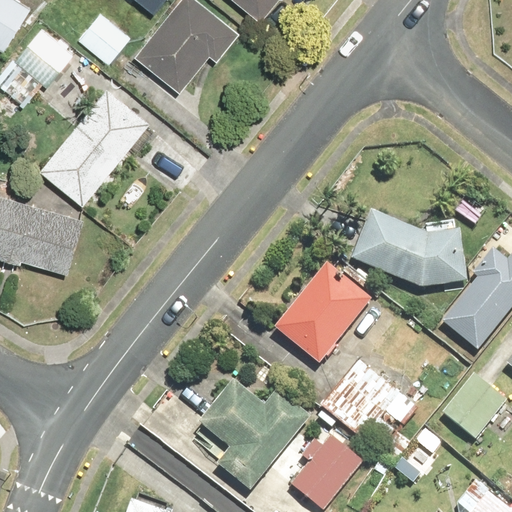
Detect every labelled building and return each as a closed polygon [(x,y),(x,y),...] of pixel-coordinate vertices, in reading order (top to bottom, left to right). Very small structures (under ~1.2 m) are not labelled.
[(29,8),(14,0),(0,0),(0,48),(5,52),(29,8)] [(202,0),(183,0),(138,54),(182,91),(213,54),(219,60),(242,33),(202,0)] [(236,0),(261,21),(278,0),(236,0)] [(131,39),(99,13),(77,39),(109,65),(131,39)] [(75,55),(42,29),(15,62),(48,88),(75,55)] [(112,88),(43,169),(87,205),(155,125),(112,88)] [(0,254),(72,272),(85,218),(0,196),(0,254)] [(354,260),(423,288),(470,280),(461,228),(430,233),(375,211),(354,260)] [(328,264),(277,330),(322,365),(374,299),(328,264)] [(413,402),(357,358),(321,403),(378,448),(413,402)] [(504,398),(472,372),(442,410),(474,436),(504,398)] [(239,378),(203,422),(233,447),(219,464),(252,491),(313,417),(279,389),(269,402),(239,378)] [(362,461),(329,435),(323,443),(318,439),(302,459),(308,463),(292,484),(325,509),(362,461)] [(511,511),(511,508),(488,490),(470,511),(511,511)] [(171,511),(134,499),(128,511),(171,511)]
